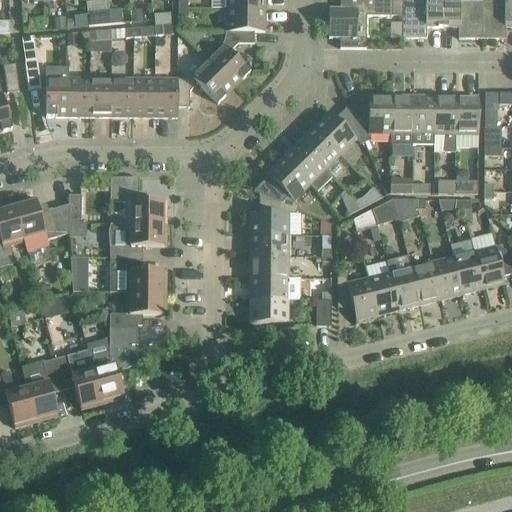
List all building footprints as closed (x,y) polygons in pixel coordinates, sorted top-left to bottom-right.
[(225,0),(226,10),(264,11),(264,0),(225,0)] [(402,0),(339,0),(340,9),(329,9),(328,39),(340,39),(340,50),(366,50),(366,17),(402,17),(402,2),(402,0)] [(402,17),(402,40),(426,40),(426,29),(442,29),(442,0),(424,0),(425,2),(402,2),(402,17)] [(442,0),(442,29),(458,29),(458,40),(481,40),(482,3),(459,3),(459,0),(442,0)] [(482,3),(481,40),(505,40),(505,29),(511,29),(511,0),(504,0),(504,3),(482,3)] [(109,25),(121,24),(120,10),(108,11),(109,25)] [(226,10),(226,32),(254,32),(254,33),(264,33),(264,11),(226,10)] [(109,25),(108,11),(87,13),(88,27),(109,25)] [(143,23),(142,15),(131,16),(132,24),(143,23)] [(64,19),(55,20),(56,30),(65,29),(64,19)] [(75,28),(74,20),(66,21),(67,29),(75,28)] [(0,21),(0,33),(9,33),(9,21),(0,21)] [(172,26),(162,27),(162,37),(173,36),(173,32),(172,26)] [(162,27),(154,28),(155,37),(162,37),(162,27)] [(140,29),(132,30),(133,39),(141,39),(140,29)] [(125,30),(111,31),(111,34),(111,41),(126,40),(125,30)] [(132,30),(125,30),(126,40),(133,39),(132,30)] [(222,46),(206,62),(233,89),(250,74),(229,53),(237,45),(254,45),(254,33),(254,32),(226,32),(226,33),(222,46)] [(89,33),(81,34),(82,44),(90,43),(89,33)] [(97,33),(89,33),(90,43),(98,42),(97,33)] [(77,35),(67,36),(68,48),(78,47),(77,35)] [(116,53),(111,58),(111,66),(116,71),(123,70),(128,65),(128,58),(123,53),(116,53)] [(37,62),(24,64),(28,91),(40,90),(37,62)] [(176,81),(176,109),(177,109),(189,109),(189,93),(197,85),(217,105),(233,89),(206,62),(190,78),(177,81),(176,81)] [(15,65),(3,67),(7,95),(19,93),(15,65)] [(45,80),(45,118),(68,119),(68,80),(45,80)] [(68,80),(68,119),(89,119),(90,80),(68,80)] [(90,80),(89,119),(111,119),(111,80),(90,80)] [(111,80),(111,119),(133,119),(133,80),(111,80)] [(133,80),(133,119),(154,119),(154,80),(133,80)] [(154,80),(154,119),(177,119),(177,109),(176,109),(176,81),(154,80)] [(0,89),(0,133),(12,131),(1,93),(0,89)] [(511,94),(499,94),(499,106),(508,106),(511,106),(511,94)] [(368,106),(349,106),(364,144),(368,142),(368,136),(390,136),(391,97),(368,97),(368,106)] [(390,136),(390,148),(411,148),(411,136),(412,97),(391,97),(390,136)] [(411,136),(411,146),(433,146),(433,136),(434,98),(412,97),(411,136)] [(434,98),(433,136),(445,136),(445,153),(455,154),(455,148),(455,136),(455,98),(434,98)] [(455,136),(455,148),(477,149),(478,98),(455,98),(455,136)] [(329,113),(313,129),(340,156),(355,141),(360,145),(364,144),(349,106),(335,119),(329,113)] [(484,150),(501,150),(501,128),(484,127),(484,129),(484,150)] [(313,129),(297,144),(324,172),(340,156),(313,129)] [(297,144),(282,159),(309,187),(316,194),(331,179),(324,172),(297,144)] [(272,181),(259,195),(296,211),(298,207),(293,202),(309,187),(282,159),(266,175),(272,181)] [(138,195),(138,179),(110,179),(110,204),(126,204),(126,225),(166,226),(166,203),(146,203),(146,198),(142,195),(138,195)] [(389,181),(389,195),(403,195),(411,195),(411,186),(403,186),(403,181),(390,181),(389,181)] [(437,182),(437,195),(447,196),(454,196),(454,182),(437,182)] [(454,182),(454,196),(477,196),(477,182),(454,182)] [(429,186),(411,186),(411,195),(429,195),(429,186)] [(364,198),(355,203),(359,211),(366,207),(382,199),(372,189),(364,198)] [(345,192),(340,197),(349,216),(352,215),(359,211),(355,203),(345,192)] [(249,214),(249,236),(288,237),(288,215),(295,215),(296,211),(259,195),(258,214),(249,214)] [(68,197),(68,206),(68,224),(80,225),(81,197),(68,197)] [(35,199),(13,205),(24,243),(27,253),(47,247),(46,242),(44,237),(45,237),(37,207),(35,199)] [(374,221),(377,226),(398,221),(393,201),(391,201),(369,213),(374,221)] [(417,201),(393,201),(398,221),(399,223),(420,218),(418,211),(417,211),(417,201)] [(0,269),(12,266),(14,262),(10,247),(24,243),(13,205),(0,208),(0,269)] [(42,205),(37,207),(45,237),(44,237),(46,242),(68,235),(68,224),(68,206),(47,212),(45,207),(42,205)] [(470,212),(463,212),(466,223),(472,222),(471,212),(470,212)] [(362,216),(353,221),(356,233),(376,227),(374,221),(369,213),(362,216)] [(109,259),(137,260),(137,248),(166,248),(166,226),(126,225),(109,225),(109,227),(111,233),(111,247),(109,248),(109,259)] [(249,236),(249,258),(288,258),(288,237),(249,236)] [(470,240),(449,246),(452,258),(461,296),(482,291),(473,253),(470,240)] [(494,248),(501,278),(502,278),(511,275),(511,252),(509,256),(498,247),(494,248)] [(494,248),(473,253),(482,291),(504,285),(502,278),(501,278),(494,248)] [(407,257),(386,262),(389,274),(399,312),(419,306),(410,269),(407,257)] [(249,258),(249,280),(288,280),(288,258),(249,258)] [(452,258),(431,264),(440,301),(461,296),(452,258)] [(126,293),(165,294),(166,272),(137,271),(137,260),(109,259),(109,294),(126,293)] [(87,260),(70,260),(72,294),(87,294),(87,260)] [(386,262),(365,268),(368,279),(378,317),(399,312),(389,274),(386,262)] [(431,264),(410,269),(419,306),(440,301),(431,264)] [(337,278),(337,287),(347,287),(346,285),(345,279),(337,278)] [(368,279),(346,285),(347,287),(353,310),(356,322),(378,317),(368,279)] [(249,280),(249,301),(288,301),(301,301),(301,280),(288,280),(249,280)] [(109,315),(109,328),(137,328),(137,316),(165,317),(165,294),(126,293),(125,315),(109,315)] [(249,301),(249,324),(287,324),(288,301),(249,301)] [(331,302),(321,302),(316,302),(316,328),(330,328),(331,302)] [(136,347),(137,328),(109,328),(108,354),(108,359),(110,363),(113,362),(116,372),(136,367),(136,362),(144,362),(144,347),(136,347)] [(87,351),(54,360),(62,387),(73,384),(80,411),(102,406),(89,359),(87,351)] [(124,400),(116,372),(113,362),(110,363),(108,359),(108,354),(89,359),(102,406),(124,400)] [(21,369),(25,385),(36,424),(58,418),(50,390),(62,387),(54,360),(21,369)] [(0,375),(0,403),(7,402),(14,430),(36,424),(25,385),(13,389),(9,373),(0,375)]
